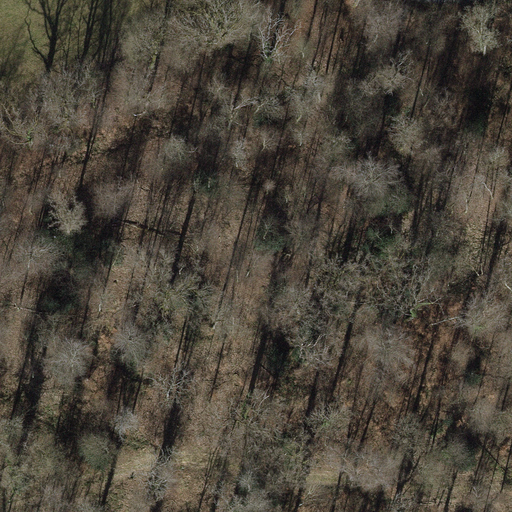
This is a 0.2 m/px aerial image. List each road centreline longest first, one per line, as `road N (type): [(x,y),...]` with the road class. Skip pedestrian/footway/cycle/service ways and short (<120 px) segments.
road 1 (track): [(511,491),(181,458),(4,511)]
road 2 (track): [(442,0),(416,31),(339,73),(0,182)]
